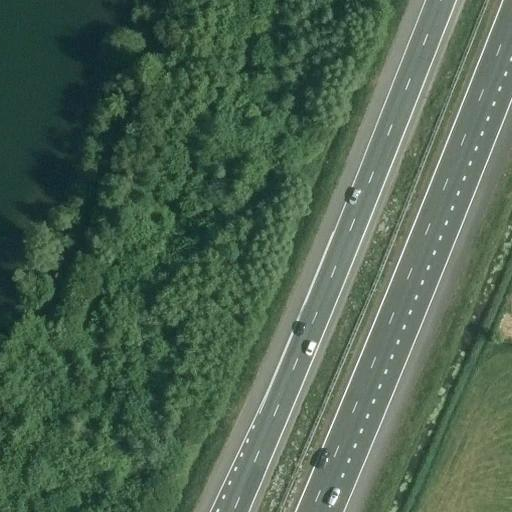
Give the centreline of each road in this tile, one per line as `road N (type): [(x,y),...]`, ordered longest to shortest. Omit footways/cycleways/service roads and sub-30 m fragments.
road 1 (motorway): [(440,0),(232,511)]
road 2 (motorway): [(310,511),(511,13)]
